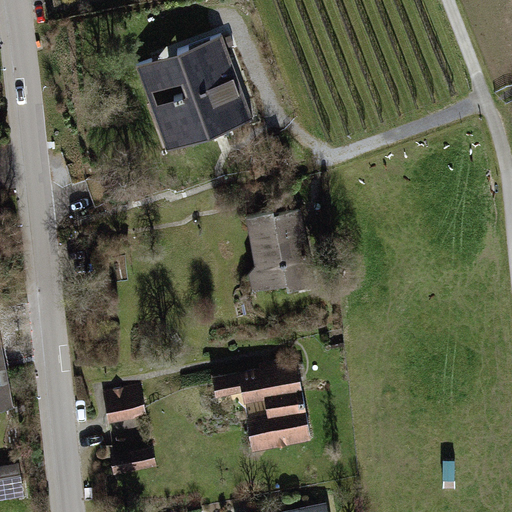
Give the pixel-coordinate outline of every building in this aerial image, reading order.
[(164,149),(252,121),(222,30),(134,58),(164,149)] [(247,271),(250,295),(311,287),(301,208),(246,215),(252,264),(247,271)] [(0,409),(12,408),(0,346),(0,409)] [(296,359),(208,376),(213,398),(237,393),(249,452),(312,439),(296,359)] [(103,391),(108,424),(147,418),(142,385),(103,391)] [(152,448),(109,455),(112,475),(156,468),(152,448)] [(16,461),(0,463),(0,498),(22,495),(16,461)] [(275,511),(327,511),(326,503),(275,511)]
